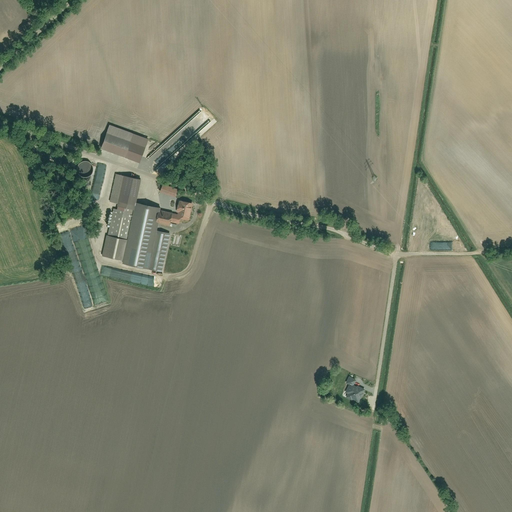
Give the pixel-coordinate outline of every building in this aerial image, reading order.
[(109,125),(106,133),(144,147),(147,139),(109,125)] [(106,133),(101,148),(139,162),(144,147),(106,133)] [(101,198),(108,166),(98,164),(92,196),(101,198)] [(101,255),(121,260),(134,202),(139,179),(116,174),(109,201),(117,203),(116,209),(112,208),(101,255)] [(177,189),(163,184),(161,192),(175,197),(177,189)] [(178,223),(180,218),(188,220),(192,203),(178,200),(176,211),(178,212),(177,214),(172,213),(170,221),(178,223)] [(120,262),(148,268),(156,230),(158,223),(169,226),(170,221),(172,213),(159,210),(159,208),(134,202),(121,260),(120,262)] [(170,233),(156,230),(148,268),(161,271),(170,233)] [(88,236),(74,240),(78,253),(79,253),(88,285),(97,282),(96,279),(100,278),(88,236)] [(104,267),(102,274),(127,280),(129,273),(104,267)] [(357,387),(350,384),(346,392),(348,393),(347,397),(358,402),(365,389),(358,386),(357,387)]
